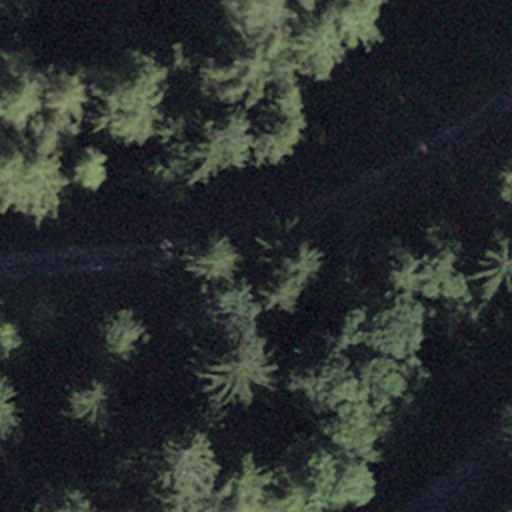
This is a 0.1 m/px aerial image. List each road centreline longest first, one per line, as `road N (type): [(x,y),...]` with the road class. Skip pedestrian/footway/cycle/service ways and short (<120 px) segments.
road 1 (track): [(0,261),(153,248),(277,220),(394,166),(511,83)]
road 2 (track): [(511,420),(405,511)]
